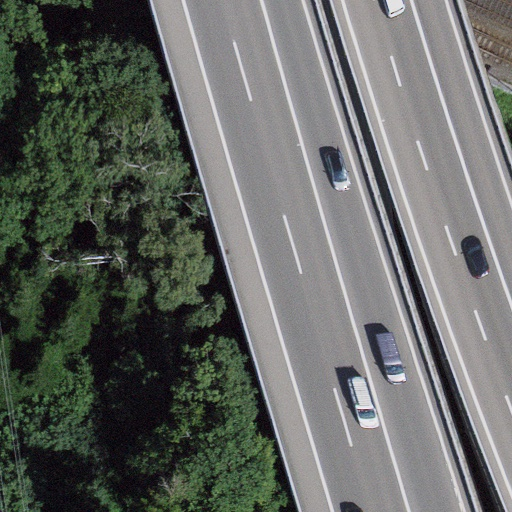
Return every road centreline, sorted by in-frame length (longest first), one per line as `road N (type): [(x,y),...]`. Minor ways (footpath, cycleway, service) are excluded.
road 1 (motorway): [(262,0),(433,511)]
road 2 (motorway): [(237,0),(306,310),(367,511)]
road 3 (motorway): [(511,353),(393,0)]
